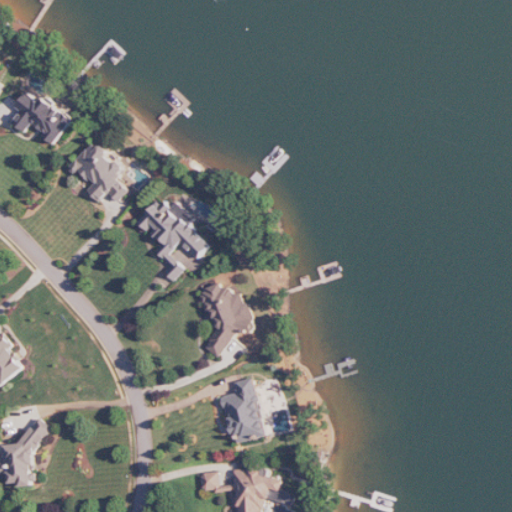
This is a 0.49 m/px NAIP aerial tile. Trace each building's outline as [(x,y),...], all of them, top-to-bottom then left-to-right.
[(58,145),(78,119),(50,98),(46,103),(32,93),(20,108),(25,112),(17,123),(30,133),(37,124),(50,133),(47,137),(58,145)] [(134,192),(122,177),(130,170),(104,140),(73,168),(80,176),(86,170),(98,185),(92,190),(104,203),(115,194),(123,202),(134,192)] [(216,246),(194,225),(200,219),(182,202),(177,207),(167,198),(143,224),(153,233),(154,232),(168,244),(161,252),(176,266),(170,273),(179,282),(191,269),(175,255),(186,243),(203,260),(216,246)] [(224,358),(238,338),(259,329),(262,325),(252,304),(248,301),(244,293),(238,296),(234,286),(227,290),(224,283),(211,289),(205,297),(213,315),(218,319),(223,330),(211,348),(224,358)] [(0,389),(29,369),(15,348),(18,346),(8,333),(0,338),(0,389)] [(272,437),(258,378),(240,382),(242,393),(227,397),(236,434),(241,433),(243,444),(272,437)] [(57,429),(43,418),(25,444),(9,445),(10,456),(3,456),(3,462),(0,461),(0,475),(13,475),(13,484),(22,484),(26,487),(36,486),(41,479),(41,477),(35,472),(40,465),(39,454),(57,429)] [(239,471),(240,511),(268,511),(268,501),(287,500),(286,478),(274,479),(274,469),(239,471)] [(207,491),(225,489),(224,472),(205,473),(207,491)]
